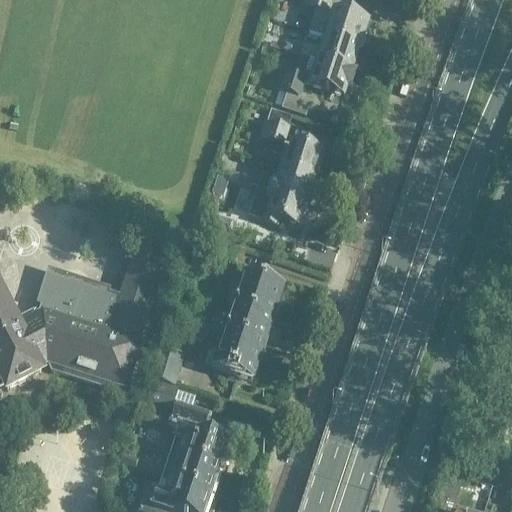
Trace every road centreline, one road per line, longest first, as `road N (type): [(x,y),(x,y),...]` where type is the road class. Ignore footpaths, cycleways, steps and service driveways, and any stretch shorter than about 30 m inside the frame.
road 1 (primary): [(487,0),(317,511)]
road 2 (residential): [(282,511),(450,0)]
road 3 (primary): [(351,511),(435,266),(511,79)]
road 4 (unclassified): [(400,511),(511,191)]
